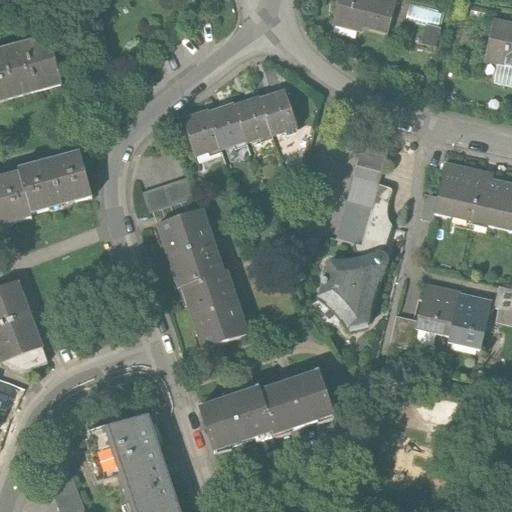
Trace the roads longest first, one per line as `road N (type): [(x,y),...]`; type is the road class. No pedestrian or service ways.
road 1 (residential): [(275,24),(143,125),(118,162),(114,206),(159,351)]
road 2 (residential): [(511,148),(429,127),(336,88),(275,24)]
road 3 (residential): [(159,351),(68,384),(44,403),(0,509)]
road 4 (residential): [(212,511),(159,351)]
